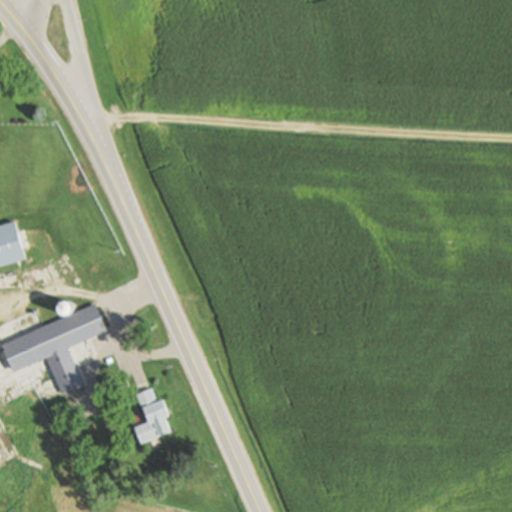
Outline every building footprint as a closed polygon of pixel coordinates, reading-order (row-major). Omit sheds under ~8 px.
[(0,225),(0,265),(26,258),(15,221),(0,225)] [(88,271),(95,286),(132,268),(124,253),(88,271)] [(67,314),(65,314),(63,312),(61,311),(60,308),(60,306),(61,304),(62,302),(64,300),(67,300),(69,300),(71,301),(73,302),(74,304),(75,307),(74,309),(73,311),(72,313),(69,314),(67,314)] [(95,303),(107,327),(85,337),(94,356),(75,365),(84,382),(65,391),(48,355),(12,372),(0,346),(0,321),(17,313),(27,335),(95,303)] [(42,327),(44,326),(45,325),(45,323),(45,322),(44,320),(43,319),(42,318),(40,318),(39,318),(38,319),(37,320),(36,321),(36,323),(36,324),(37,326),(38,327),(39,327),(41,328),(42,327)] [(137,393),(144,412),(133,416),(137,426),(134,427),(141,444),(171,431),(165,417),(169,415),(164,399),(158,401),(152,388),(137,393)]
